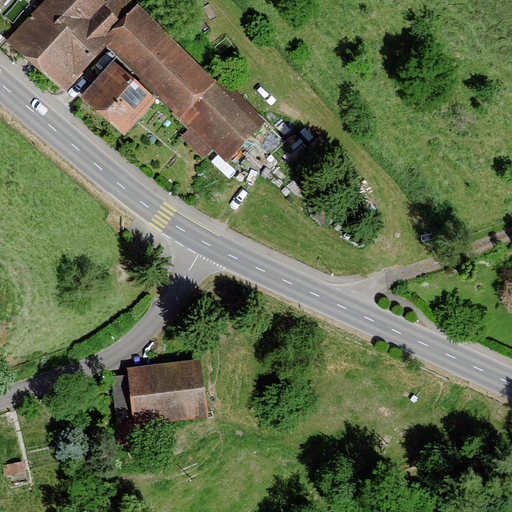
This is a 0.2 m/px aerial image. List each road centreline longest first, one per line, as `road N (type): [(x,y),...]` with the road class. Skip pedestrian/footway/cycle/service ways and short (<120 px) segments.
road 1 (secondary): [(205,242),(511,385)]
road 2 (residential): [(0,397),(86,368),(156,318),(205,242)]
road 3 (secondary): [(0,83),(100,170),(205,242)]
